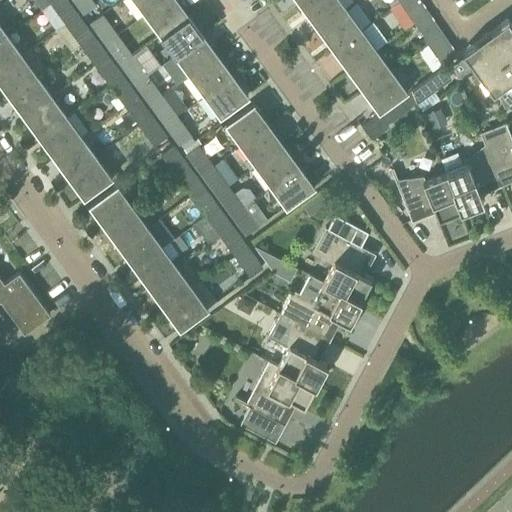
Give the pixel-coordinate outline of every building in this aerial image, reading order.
[(65,23),(78,14),(68,0),(54,0),(50,3),(65,23)] [(94,0),(74,0),(85,14),(98,5),(94,0)] [(136,0),(146,13),(164,0),(136,0)] [(161,33),(188,13),(178,0),(164,0),(146,13),(161,33)] [(320,28),(347,7),(341,0),(315,0),(305,8),(320,28)] [(400,0),(414,20),(427,11),(419,0),(400,0)] [(334,48),(362,28),(347,7),(320,28),(334,48)] [(427,40),(428,41),(442,32),(427,11),(414,20),(403,28),(404,29),(415,22),(427,40)] [(106,42),(118,33),(104,13),(91,22),(106,42)] [(176,54),(203,34),(188,13),(161,33),(176,54)] [(80,43),(93,34),(78,14),(65,23),(80,43)] [(511,77),(511,25),(507,18),(462,50),(492,92),(511,77)] [(0,39),(8,33),(0,22),(0,39)] [(349,68),(377,48),(362,28),(334,48),(349,68)] [(442,32),(428,41),(443,63),(457,54),(442,32)] [(0,70),(23,54),(8,33),(0,39),(0,70)] [(120,63),(133,53),(118,33),(106,42),(120,63)] [(95,64),(108,54),(93,34),(80,43),(95,64)] [(176,54),(162,64),(177,84),(191,74),(218,54),(210,43),(203,34),(176,54)] [(364,89),(392,68),(377,48),(349,68),(364,89)] [(135,83),(148,74),(133,53),(120,63),(135,83)] [(0,81),(10,94),(10,95),(38,74),(23,54),(0,70),(0,81)] [(110,84),(123,75),(108,54),(95,64),(110,84)] [(206,94),(233,74),(218,54),(191,74),(206,94)] [(387,124),(451,79),(444,66),(360,125),(371,140),(389,127),(387,124)] [(392,68),(364,89),(379,109),(407,89),(392,68)] [(25,115),(53,94),(38,74),(10,95),(25,115)] [(150,103),(163,94),(148,74),(135,83),(150,103)] [(233,74),(206,94),(221,115),(248,95),(233,74)] [(125,104),(138,95),(123,75),(110,84),(125,104)] [(165,124),(178,114),(183,111),(174,99),(168,90),(163,94),(150,103),(165,124)] [(39,135),(68,114),(53,94),(25,115),(39,135)] [(140,124),(152,115),(138,95),(125,104),(140,124)] [(241,144),(270,124),(254,103),(226,124),(241,144)] [(54,155),(82,135),(68,114),(39,135),(54,155)] [(178,114),(165,124),(181,145),(194,135),(178,114)] [(152,115),(140,124),(155,145),(168,136),(152,115)] [(511,138),(506,122),(481,132),(502,184),(503,184),(502,181),(511,176),(511,138)] [(256,165),(285,144),(270,124),(241,144),(256,165)] [(459,149),(440,156),(445,171),(461,210),(483,201),(478,190),(500,182),(501,185),(502,184),(481,132),(480,132),(485,144),(464,160),(459,149)] [(69,176),(97,155),(82,135),(54,155),(69,176)] [(176,174),(189,165),(174,144),(161,154),(176,174)] [(202,174),(214,164),(200,144),(187,153),(202,174)] [(271,185),(300,164),(285,144),(256,165),(271,185)] [(381,153),(368,161),(374,171),(387,162),(381,153)] [(97,155),(69,176),(84,196),(112,176),(97,155)] [(214,164),(202,174),(216,194),(229,184),(240,177),(225,157),(214,164)] [(300,164),(271,185),(287,206),(315,185),(300,164)] [(191,194),(204,185),(189,165),(176,174),(191,194)] [(461,210),(445,171),(425,179),(424,175),(398,179),(393,167),(391,167),(412,220),(414,220),(412,216),(434,208),(438,219),(461,210)] [(106,225),(133,205),(118,184),(90,205),(106,225)] [(231,214),(244,205),(229,184),(216,194),(231,214)] [(206,215),(219,205),(204,185),(191,194),(206,215)] [(121,246),(148,226),(133,205),(106,225),(121,246)] [(220,235),(233,226),(219,205),(206,215),(220,235)] [(244,205),(231,214),(246,235),(260,226),(244,205)] [(325,227),(312,251),(333,262),(323,281),(360,300),(371,279),(361,274),(371,253),(374,255),(375,253),(361,246),(368,232),(335,214),(327,228),(325,227)] [(136,266),(163,246),(148,226),(121,246),(136,266)] [(175,244),(189,237),(183,226),(170,233),(175,244)] [(235,255),(248,246),(233,226),(220,235),(235,255)] [(194,259),(212,250),(208,241),(189,250),(194,259)] [(279,258),(255,245),(272,269),(273,270),(272,271),(285,261),(279,258)] [(150,286),(183,263),(177,255),(172,258),(163,246),(136,266),(150,286)] [(248,246),(235,255),(251,277),(264,267),(248,246)] [(165,307),(193,287),(178,267),(183,264),(183,263),(150,286),(165,307)] [(0,319),(4,317),(0,311),(0,302),(2,301),(15,319),(25,333),(51,313),(41,300),(20,271),(6,281),(0,273),(0,319)] [(292,289),(280,312),(327,337),(338,316),(349,322),(360,300),(323,281),(311,274),(301,293),(292,289)] [(193,287),(165,307),(181,328),(208,307),(193,287)] [(242,296),(236,307),(249,313),(255,302),(242,296)] [(213,313),(199,324),(220,335),(228,318),(215,311),(213,313)] [(279,313),(268,335),(284,344),(288,346),(278,365),(269,360),(268,361),(315,385),(326,364),(316,358),(327,337),(280,312),(279,313)] [(35,346),(40,353),(67,335),(61,327),(35,346)] [(304,406),(315,385),(268,361),(247,402),(235,396),(234,398),(285,424),(285,423),(282,421),(293,401),(304,406)]
